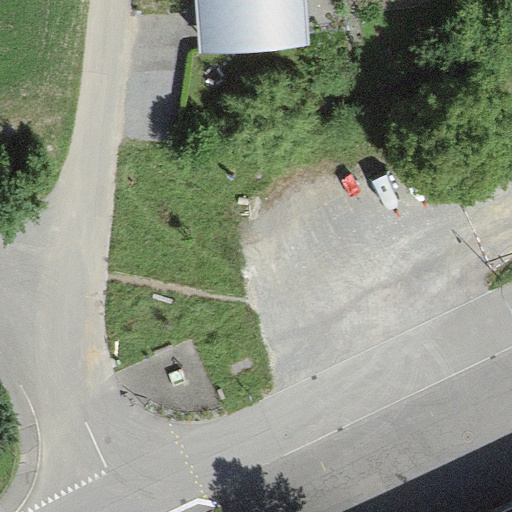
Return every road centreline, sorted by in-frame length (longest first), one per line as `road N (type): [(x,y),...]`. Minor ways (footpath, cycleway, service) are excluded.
road 1 (residential): [(121,497),(29,312),(75,239),(110,0)]
road 2 (residential): [(121,497),(511,306)]
